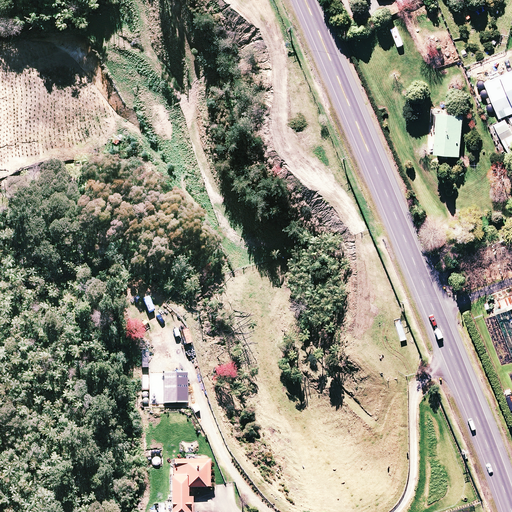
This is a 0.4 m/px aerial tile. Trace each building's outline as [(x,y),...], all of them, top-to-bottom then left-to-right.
[(511,69),(483,81),(498,118),(511,112),(511,69)] [(462,114),(436,112),(433,152),(458,155),(462,114)] [(511,134),(504,119),(493,125),(501,140),(511,134)] [(511,295),(498,301),(501,308),(494,311),(501,328),(511,357),(511,295)] [(207,461),(171,461),(172,477),(169,477),(169,511),(191,511),(191,489),(207,488),(207,461)]
